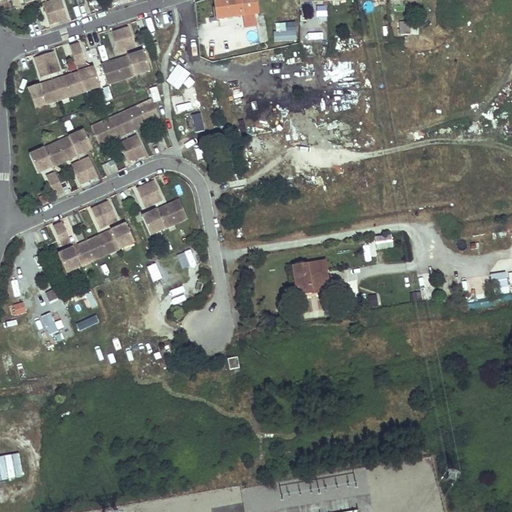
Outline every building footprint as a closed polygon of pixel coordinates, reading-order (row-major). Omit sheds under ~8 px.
[(214,0),(217,19),(270,11),(267,0),(214,0)] [(65,1),(56,4),(62,20),(71,18),(65,1)] [(56,4),(47,7),(53,23),(62,20),(56,4)] [(317,22),(326,22),(326,7),(317,7),(317,22)] [(295,17),(274,20),(276,32),(296,29),(295,17)] [(146,33),(153,31),(150,18),(144,19),(146,33)] [(204,25),(208,56),(218,55),(218,47),(241,44),(238,21),(204,25)] [(129,27),(120,30),(127,50),(136,47),(129,27)] [(120,30),(111,33),(118,53),(127,50),(120,30)] [(80,43),(71,46),(78,66),(87,64),(80,43)] [(103,46),(97,48),(101,61),(107,59),(103,46)] [(54,52),(45,55),(52,75),(61,72),(54,52)] [(143,52),(102,66),(108,85),(149,71),(143,52)] [(45,55),(36,58),(43,78),(52,75),(45,55)] [(94,68),(30,90),(36,109),(100,87),(94,68)] [(106,102),(112,101),(109,88),(102,90),(106,102)] [(156,88),(151,90),(154,103),(160,101),(156,88)] [(70,112),(87,108),(84,96),(67,101),(70,112)] [(152,100),(92,127),(100,146),(160,119),(152,100)] [(194,134),(202,133),(202,113),(193,113),(194,134)] [(84,131),(31,155),(39,173),(92,149),(84,131)] [(137,136),(128,139),(137,159),(146,155),(137,136)] [(128,139),(120,143),(128,163),(137,159),(128,139)] [(90,157),(81,161),(90,180),(98,176),(90,157)] [(81,161),(73,165),(81,184),(90,180),(81,161)] [(56,172),(48,176),(56,195),(65,191),(56,172)] [(152,182),(143,186),(152,205),(161,202),(152,182)] [(143,186),(135,190),(144,209),(152,205),(143,186)] [(176,201),(141,218),(149,236),(185,220),(176,201)] [(107,203),(99,206),(107,226),(116,222),(107,203)] [(99,206),(90,210),(99,230),(107,226),(99,206)] [(61,223),(52,227),(61,247),(70,243),(61,223)] [(125,225),(59,255),(67,273),(133,243),(125,225)] [(511,249),(511,241),(448,252),(452,277),(511,266),(511,249)] [(324,262),(292,267),(297,295),(311,293),(309,285),(327,283),(324,262)] [(327,283),(309,285),(311,293),(328,290),(328,286),(327,283)] [(14,304),(14,315),(25,315),(24,304),(14,304)] [(60,314),(46,321),(53,334),(66,327),(60,314)] [(116,339),(130,333),(124,320),(111,326),(116,339)] [(237,358),(227,360),(230,370),(239,369),(237,358)] [(363,383),(354,385),(355,394),(365,392),(363,383)] [(299,407),(297,394),(275,398),(277,411),(299,407)] [(19,455),(0,458),(0,480),(23,477),(19,455)] [(244,511),(241,487),(193,494),(194,506),(150,511),(244,511)]
